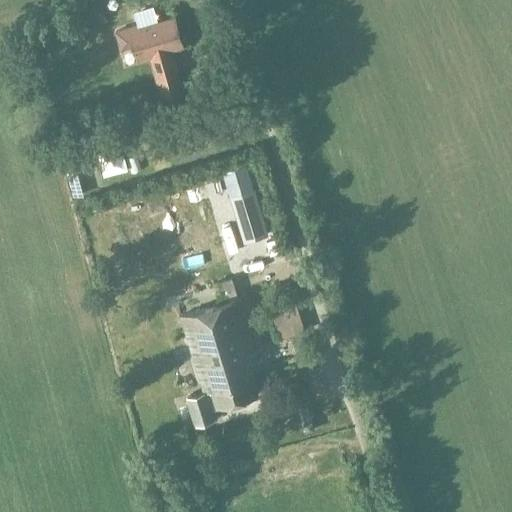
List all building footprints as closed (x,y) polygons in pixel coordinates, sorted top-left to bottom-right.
[(135,26),(115,32),(121,50),(133,46),(138,63),(150,59),(162,97),(184,90),(174,56),(171,57),(168,50),(184,46),(175,17),(137,28),(135,26)] [(254,187),(229,194),(243,241),(268,233),(254,187)] [(211,386),(217,406),(258,393),(251,369),(259,367),(231,278),(175,295),(203,388),(211,386)] [(297,308),(272,315),(279,340),(290,338),(292,348),(307,344),(304,334),(306,334),(297,308)] [(206,391),(186,397),(194,426),(215,419),(206,391)] [(256,456),(232,466),(240,486),(265,475),(256,456)]
